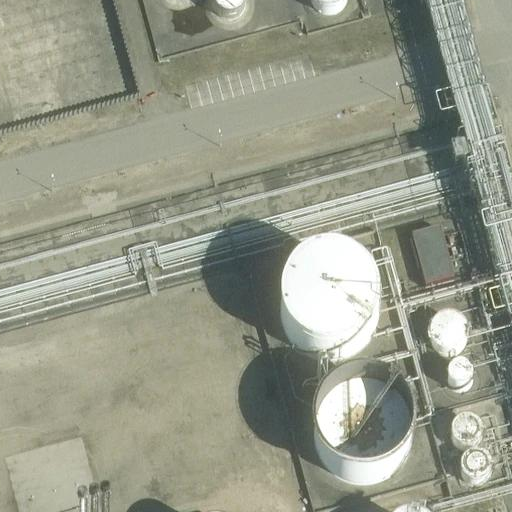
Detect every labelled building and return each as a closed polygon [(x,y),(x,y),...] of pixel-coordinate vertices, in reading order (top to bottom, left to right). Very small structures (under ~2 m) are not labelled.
[(219,0),(216,3),(215,11),(218,19),(225,24),(234,24),(241,20),(245,14),(245,7),(242,0),(241,0),(219,0)] [(307,0),(308,1),(310,9),(316,15),(324,18),(333,17),(340,12),(343,6),(344,0),(307,0)] [(425,289),(454,281),(439,230),(410,239),(425,289)] [(276,307),(276,321),(280,334),(288,346),(299,355),(311,361),(326,363),(340,361),(352,355),(363,345),(371,333),(374,319),(374,305),(370,291),(362,280),(350,271),(337,265),(324,264),(310,266),(297,272),(287,282),(280,293),(276,307)] [(429,334),(428,341),(430,349),(435,354),(443,357),(450,357),(457,353),(462,346),(463,337),(460,329),(453,324),(446,322),(439,323),(433,328),(429,334)] [(446,384),(448,390),(453,394),(459,395),(466,392),(469,387),(470,381),(467,376),(463,372),(458,371),(452,373),(447,377),(446,384)] [(311,429),(310,444),(314,458),(321,469),(331,479),(343,485),(357,488),(370,487),(383,482),(395,474),(403,464),(409,451),(410,437),(408,423),(402,411),(393,400),(382,393),(367,388),(352,388),(337,393),(325,402),(316,414),(311,429)] [(453,446),(459,450),(467,451),(474,447),(478,440),(477,432),(473,426),(467,423),(461,423),(455,426),(450,432),(449,439),(453,446)] [(460,467),(459,474),(462,482),(469,486),(477,487),(484,483),(487,477),(487,471),(485,465),(480,460),(473,459),(465,461),(460,467)] [(215,511),(208,502),(194,511),(215,511)]
